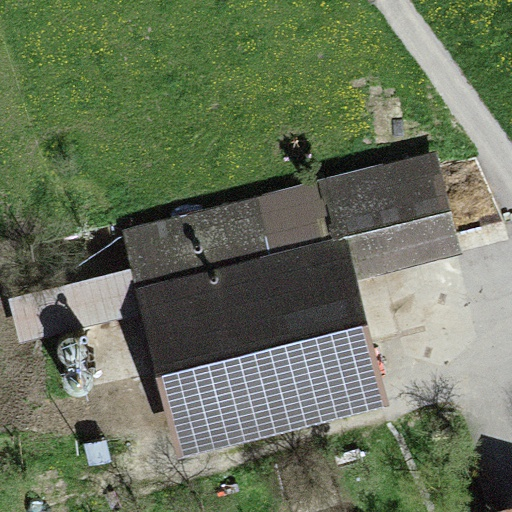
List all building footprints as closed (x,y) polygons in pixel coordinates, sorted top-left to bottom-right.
[(437,149),(320,177),(334,232),(286,243),(284,235),(281,235),(275,234),(269,230),(266,224),(266,217),(269,211),(274,207),(270,191),(122,227),(130,262),(5,292),(17,339),(142,309),(175,451),(389,400),(359,274),(461,249),(437,149)] [(327,216),(327,209),(324,203),(318,199),(311,198),(304,200),(299,206),(298,213),(299,220),(304,225),(311,228),(318,227),(324,223),(327,216)] [(296,224),(296,217),(293,211),(287,207),(281,205),(274,207),(269,211),(266,217),(266,224),(269,230),(275,234),(281,235),(284,235),(288,234),(293,230),(296,224)] [(78,327),(71,327),(64,329),(60,335),(58,342),(60,349),(65,354),(72,356),(79,355),(85,351),(88,345),(88,337),(84,331),(78,327)] [(81,358),(74,357),(69,359),(64,363),(61,368),(61,374),(64,380),(68,384),(74,386),(80,386),(86,383),(89,378),(91,372),(90,366),(86,361),(81,358)] [(511,511),(511,499),(481,510),(481,511),(511,511)]
